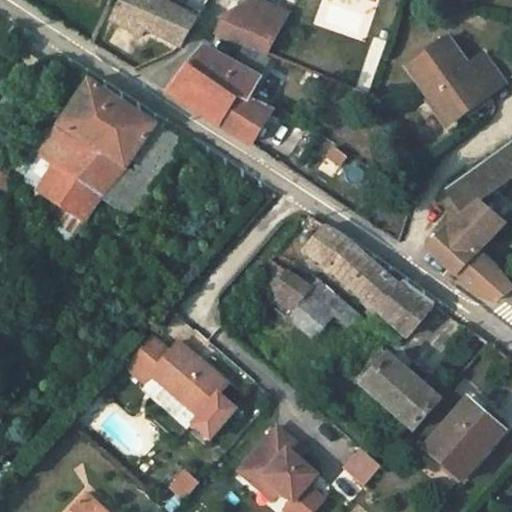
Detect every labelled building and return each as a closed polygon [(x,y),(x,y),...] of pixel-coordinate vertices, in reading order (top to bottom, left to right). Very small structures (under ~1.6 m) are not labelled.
[(167,2),(163,0),(124,0),(115,20),(143,37),(147,28),(181,47),(194,25),(199,28),(204,20),(201,18),(199,17),(197,18),(167,2)] [(231,0),(218,30),(216,33),(268,57),(289,14),(260,0),(231,0)] [(260,0),(289,14),(295,0),(260,0)] [(448,38),(408,67),(450,124),(506,83),(484,53),(469,65),(448,38)] [(169,93),(239,137),(250,144),(271,112),(249,101),(270,60),(243,48),(235,64),(205,47),(169,93)] [(63,207),(136,109),(116,96),(92,80),(51,141),(32,128),(23,142),(27,145),(10,169),(22,178),(20,181),(38,193),(39,191),(63,207)] [(186,142),(136,109),(63,207),(85,222),(102,197),(132,218),(186,142)] [(465,215),(481,204),(511,180),(511,143),(446,192),(465,215)] [(0,171),(0,207),(0,208),(17,183),(0,171)] [(457,277),(480,253),(504,227),(481,204),(465,215),(466,217),(449,228),(428,250),(457,277)] [(379,312),(401,286),(352,242),(326,227),(305,252),(328,268),(379,312)] [(474,291),(496,268),(480,253),(457,277),(466,284),(474,291)] [(511,289),(511,286),(496,268),(474,291),(480,297),(496,301),(511,289)] [(313,341),(333,318),(345,304),(320,282),(287,319),(313,341)] [(401,286),(379,312),(408,337),(435,305),(404,283),(401,286)] [(369,324),(345,304),(333,318),(357,337),(369,324)] [(150,339),(124,369),(142,384),(154,371),(176,391),(172,395),(198,417),(192,424),(210,439),(235,409),(218,394),(226,385),(176,343),(168,354),(150,339)] [(414,430),(441,400),(388,355),(386,357),(380,350),(356,379),(414,430)] [(469,399),(426,448),(463,480),(504,434),(489,422),(491,419),(469,399)] [(295,442),(278,427),(241,472),(257,486),(264,478),(280,491),(293,500),(315,473),(299,459),(288,450),(295,442)] [(295,442),(288,450),(299,459),(306,451),(295,442)] [(383,466),(364,450),(361,454),(379,470),(383,466)] [(379,470),(361,454),(348,469),(366,485),(379,470)] [(170,491),(184,503),(200,484),(186,472),(170,491)] [(264,478),(257,486),(273,499),(280,491),(264,478)] [(103,511),(85,496),(70,511),(103,511)]
